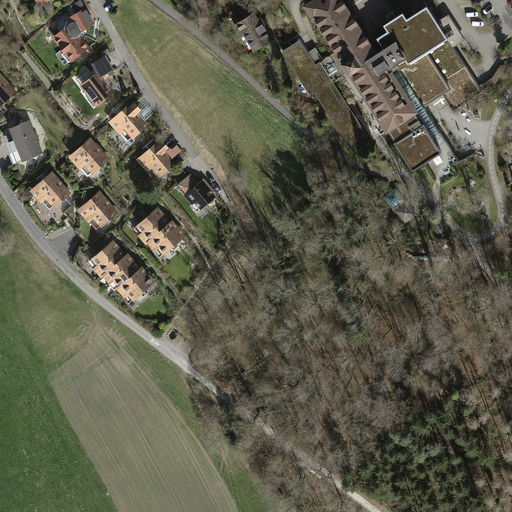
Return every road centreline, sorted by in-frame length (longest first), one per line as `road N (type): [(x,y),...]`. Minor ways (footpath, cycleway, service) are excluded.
road 1 (track): [(155,0),(340,154),(418,187),(469,248)]
road 2 (track): [(173,356),(377,511)]
road 3 (residential): [(0,181),(87,289),(173,356)]
road 4 (residential): [(94,0),(202,167)]
